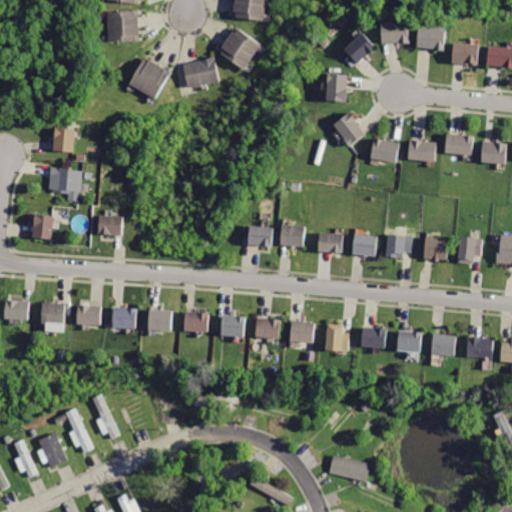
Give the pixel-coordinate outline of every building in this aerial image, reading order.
[(237,0),(236,18),(267,21),(268,0),(237,0)] [(109,12),(112,41),(141,39),(138,9),(109,12)] [(384,21),(385,44),(412,43),(411,20),(384,21)] [(240,26),(222,52),(246,68),(264,43),(240,26)] [(420,26),(418,47),(447,50),(448,29),(420,26)] [(364,31),(344,49),(356,63),(376,45),(364,31)] [(455,40),(453,63),(479,65),(481,42),(455,40)] [(511,45),(490,44),(489,66),(511,67),(511,45)] [(185,60),(190,86),(222,80),(217,54),(185,60)] [(145,60),(131,82),(156,97),(170,74),(145,60)] [(331,74),(330,101),(350,102),(351,75),(331,74)] [(352,110),(335,124),(351,144),(368,131),(352,110)] [(58,125),(55,152),(76,154),(79,128),(58,125)] [(448,130),(445,154),(474,156),(476,133),(448,130)] [(412,136),(410,159),(437,160),(439,137),(412,136)] [(376,137),(372,160),(398,163),(401,140),(376,137)] [(484,137),(482,161),(507,162),(508,139),(484,137)] [(53,166),(50,190),(66,192),(66,199),(82,200),(85,169),(53,166)] [(36,211),(33,241),(53,244),(57,213),(36,211)] [(101,212),(100,237),(125,238),(126,214),(101,212)] [(285,222),(283,244),(307,246),(309,224),(285,222)] [(251,224),(250,244),(275,246),(276,226),(251,224)] [(321,231),(321,253),(345,254),(345,231),(321,231)] [(356,232),(354,254),(379,256),(381,234),(356,232)] [(390,232),(388,257),(402,259),(403,250),(416,251),(417,234),(390,232)] [(511,234),(500,233),(497,263),(511,264),(511,234)] [(461,235),(459,262),(473,263),(473,257),(484,257),(486,236),(461,235)] [(428,236),(426,258),(451,260),(453,238),(428,236)] [(8,298),(7,319),(32,321),(34,300),(8,298)] [(45,302),(44,323),(68,324),(68,303),(45,302)] [(79,304),(78,324),(104,326),(105,305),(79,304)] [(118,304),(116,327),(139,329),(141,306),(118,304)] [(151,308),(150,331),(175,332),(176,308),(151,308)] [(188,309),(187,330),(211,331),(211,309),(188,309)] [(225,312),(224,334),(249,335),(250,314),(225,312)] [(258,317),(257,339),(284,340),(284,318),(258,317)] [(293,319),(292,342),(317,343),(318,320),(293,319)] [(366,323),(363,347),(388,349),(390,326),(366,323)] [(328,324),(328,352),(350,352),(350,335),(344,333),(344,324),(328,324)] [(401,328),(399,351),(422,354),(425,330),(401,328)] [(435,332),(433,354),(456,356),(458,334),(435,332)] [(472,335),(470,356),(495,358),(497,337),(472,335)] [(511,340),(503,339),(501,362),(511,362),(511,340)] [(102,394),(91,400),(111,439),(122,434),(102,394)] [(326,430),(335,438),(366,402),(357,394),(326,430)] [(259,399),(255,411),(295,425),(299,413),(259,399)] [(78,406),(66,411),(85,454),(97,449),(78,406)] [(493,414),(510,458),(511,457),(511,420),(507,408),(493,414)] [(57,430),(39,439),(54,469),(72,460),(57,430)] [(26,437),(15,442),(30,477),(41,472),(26,437)] [(197,474),(204,489),(252,465),(245,450),(197,474)] [(371,462),(334,454),(330,472),(367,481),(371,462)] [(0,459),(0,486),(4,494),(15,488),(0,459)] [(290,505),(295,496),(255,476),(251,485),(290,505)] [(116,499),(121,511),(137,511),(129,493),(116,499)] [(95,509),(96,511),(112,511),(109,503),(95,509)]
